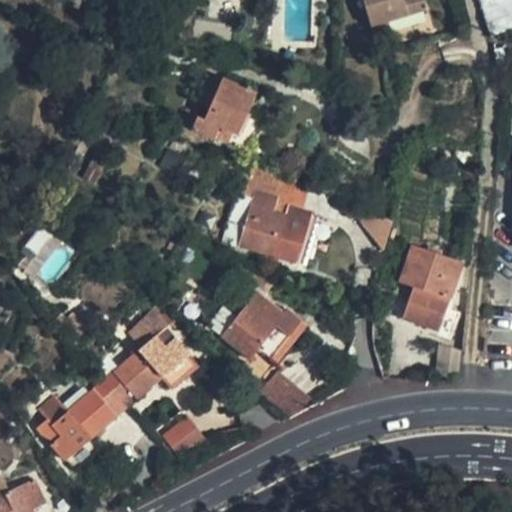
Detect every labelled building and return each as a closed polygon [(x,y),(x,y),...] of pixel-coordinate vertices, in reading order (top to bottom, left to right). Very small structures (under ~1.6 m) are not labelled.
[(365,0),(376,35),(380,34),(390,31),(388,23),(430,10),(427,0),(365,0)] [(511,0),(477,0),(488,34),(511,24),(511,0)] [(225,72),(212,116),(203,114),(200,128),(223,135),(228,121),(248,126),(261,82),(225,72)] [(200,128),(203,114),(189,111),(188,115),(186,124),(200,128)] [(287,212),(285,212),(274,208),(279,194),(254,186),(250,197),(234,241),(270,254),(277,236),(303,245),(314,211),(290,204),(287,212)] [(234,241),(250,197),(232,191),(226,207),(217,235),(234,241)] [(383,249),(392,220),(360,208),(355,215),(383,249)] [(433,272),(439,255),(411,245),(407,256),(421,260),(419,267),(433,272)] [(433,272),(455,280),(462,264),(455,261),(439,255),(433,272)] [(439,328),(455,280),(433,272),(419,267),(421,260),(407,256),(398,281),(411,286),(401,315),(439,328)] [(245,265),(235,278),(246,286),(247,285),(248,283),(254,288),(258,282),(266,289),(274,279),(245,265)] [(280,364),(311,323),(290,307),(288,308),(287,310),(260,291),(241,317),(226,306),(211,326),(254,360),(262,350),(280,364)] [(164,376),(174,388),(201,365),(167,326),(106,379),(123,400),(129,407),(164,376)] [(288,409),(306,391),(292,376),(286,382),(273,394),(288,409)] [(35,423),(65,459),(117,414),(113,409),(123,400),(106,379),(71,410),(57,394),(41,407),(47,413),(35,423)] [(207,437),(192,418),(168,437),(184,456),(207,437)] [(0,511),(33,511),(32,509),(45,503),(34,479),(14,488),(6,472),(0,474),(0,511)]
